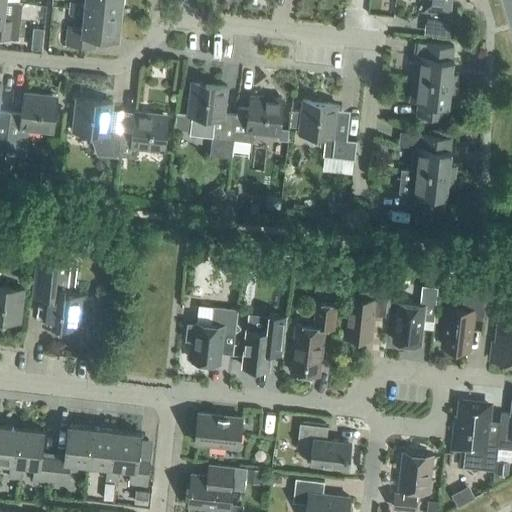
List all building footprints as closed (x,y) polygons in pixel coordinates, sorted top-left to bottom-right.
[(3,18),(4,0),(0,0),(0,35),(15,37),(17,20),(3,18)] [(121,12),(121,0),(85,0),(85,3),(71,2),(70,12),(84,13),(85,8),(121,12)] [(448,12),(449,0),(431,0),(430,10),(448,12)] [(118,36),(121,12),(85,8),(84,13),(83,27),(68,25),(66,43),(95,46),(97,34),(118,36)] [(429,32),(452,35),(455,15),(432,11),(429,32)] [(32,48),(43,49),(44,35),(45,29),(34,28),(32,48)] [(414,54),(412,77),(456,82),(458,73),(451,72),(453,58),(451,58),(453,45),(425,42),(424,55),(414,54)] [(455,92),(456,82),(412,77),(409,101),(418,102),(417,115),(445,118),(446,105),(448,105),(449,91),(455,92)] [(224,112),(227,85),(191,81),(188,113),(179,112),(177,128),(191,129),(190,134),(212,137),(210,154),(232,156),(234,139),(236,114),(224,112)] [(7,136),(10,111),(0,109),(0,90),(1,83),(0,82),(0,152),(5,153),(7,136)] [(22,112),(10,111),(7,136),(5,153),(25,155),(28,128),(52,131),(56,95),(24,91),(22,112)] [(248,115),(236,114),(234,139),(253,141),(254,131),(278,133),(282,98),(250,94),(248,115)] [(76,97),(73,129),(99,132),(97,152),(118,155),(121,130),(109,128),(112,101),(76,97)] [(323,155),(355,158),(357,140),(347,139),(347,132),(335,131),(338,104),(302,100),(301,111),(291,109),(289,125),(299,126),(298,132),(325,134),(323,155)] [(163,150),(166,129),(167,114),(135,110),(133,131),(121,130),(118,155),(138,157),(139,147),(163,150)] [(287,140),(289,129),(279,128),(278,133),(278,139),(287,140)] [(412,146),(410,169),(455,174),(455,164),(449,163),(451,150),(449,150),(451,137),(423,133),(421,147),(412,146)] [(447,182),(454,183),(455,174),(410,169),(401,168),(398,191),(416,193),(415,206),(443,209),(444,196),(446,196),(447,182)] [(40,184),(54,185),(54,183),(55,173),(41,172),(40,182),(40,184)] [(221,187),(209,194),(214,203),(226,196),(221,187)] [(227,189),(225,204),(230,205),(233,205),(235,189),(227,189)] [(269,210),(279,211),(281,197),(269,195),(267,209),(269,210)] [(326,216),(347,218),(349,204),(328,202),(326,216)] [(414,215),(413,229),(429,231),(431,217),(414,215)] [(116,252),(117,236),(99,235),(98,251),(116,252)] [(259,261),(261,247),(249,246),(247,260),(259,261)] [(220,247),(218,261),(237,263),(239,249),(220,247)] [(357,272),(358,258),(342,256),(341,270),(357,272)] [(66,265),(36,262),(33,294),(45,296),(43,323),(78,327),(82,295),(63,293),(66,265)] [(390,279),(401,280),(402,264),(391,263),(390,279)] [(440,268),(438,286),(449,287),(451,269),(440,268)] [(502,312),(505,284),(490,282),(487,310),(502,312)] [(385,315),(388,286),(367,283),(365,296),(349,294),(345,334),(371,337),(373,314),(385,315)] [(434,320),(438,286),(422,284),(420,303),(398,301),(394,340),(420,342),(423,319),(434,320)] [(0,317),(20,320),(24,288),(0,285),(0,317)] [(483,318),(486,290),(479,290),(464,288),(462,307),(448,306),(443,345),(468,348),(472,317),(483,318)] [(334,327),(336,303),(316,301),(313,324),(296,322),(291,370),(319,374),(324,326),(334,327)] [(235,331),(238,308),(213,305),(211,322),(196,320),(196,323),(188,322),(186,337),(194,338),(192,359),(219,362),(223,330),(235,331)] [(283,342),(286,314),(269,313),(267,329),(246,327),(242,365),(269,368),(272,341),(283,342)] [(511,316),(501,315),(499,331),(500,332),(499,341),(493,341),(491,359),(511,361),(511,316)] [(497,447),(498,439),(485,437),(489,404),(461,401),(460,418),(457,417),(453,448),(465,449),(463,468),(494,472),(495,464),(497,447)] [(238,446),(242,416),(198,411),(195,441),(238,446)] [(500,421),(498,439),(497,447),(499,447),(507,448),(511,448),(511,420),(511,422),(500,421)] [(345,467),(348,440),(326,438),(328,425),(300,422),(297,443),(312,445),(310,463),(345,467)] [(16,462),(19,426),(0,424),(0,460),(11,462),(9,476),(19,477),(21,463),(16,462)] [(88,462),(92,426),(68,424),(65,453),(53,452),(50,481),(67,483),(69,460),(88,462)] [(50,481),(53,452),(41,450),(44,429),(19,426),(16,462),(21,463),(34,464),(33,478),(50,481)] [(112,465),(116,429),(92,426),(88,462),(107,465),(106,479),(116,480),(118,466),(112,465)] [(141,432),(116,429),(112,465),(118,466),(131,467),(129,482),(147,484),(150,455),(138,453),(141,432)] [(428,490),(432,455),(404,452),(400,487),(405,487),(404,493),(395,492),(394,507),(415,509),(417,489),(428,490)] [(505,473),(506,461),(498,461),(497,472),(505,473)] [(244,489),(246,467),(223,464),(221,476),(191,473),(188,504),(230,508),(232,487),(244,489)] [(261,468),(249,467),(247,481),(259,482),(261,468)] [(278,481),(279,470),(272,470),(271,480),(278,481)] [(347,511),(350,497),(323,493),(324,480),(295,477),(293,501),(308,503),(306,511),(347,511)] [(473,495),(466,484),(450,493),(457,505),(473,495)] [(137,504),(148,505),(149,492),(139,491),(137,504)] [(98,502),(110,503),(111,494),(99,493),(98,502)] [(426,511),(436,511),(438,502),(428,501),(426,511)]
